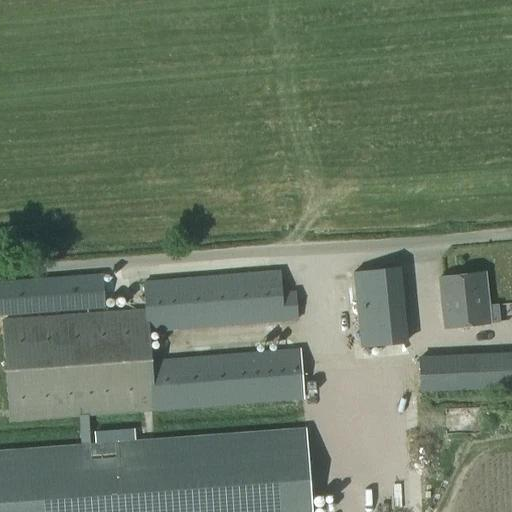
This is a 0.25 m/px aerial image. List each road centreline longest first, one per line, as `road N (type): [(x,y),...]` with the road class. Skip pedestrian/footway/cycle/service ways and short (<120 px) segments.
road 1 (unclassified): [(0,273),(511,234)]
road 2 (unknown): [(330,362),(380,361),(409,348),(418,314),(415,241)]
road 3 (unknown): [(330,362),(360,495)]
